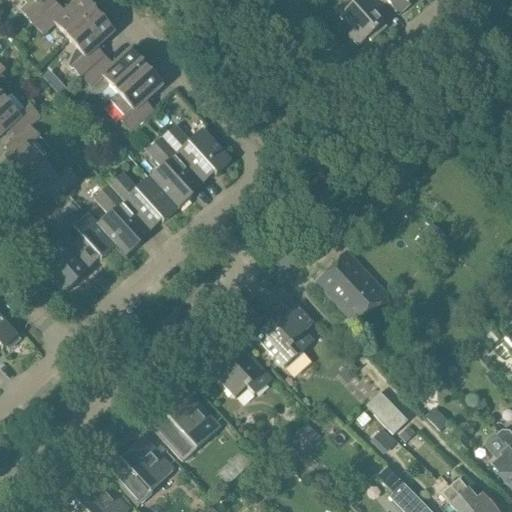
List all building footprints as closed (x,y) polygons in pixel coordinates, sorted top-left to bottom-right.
[(32,28),(56,5),(50,0),(19,0),(26,7),(19,13),(32,28)] [(70,41),(97,17),(90,9),(92,6),(86,0),(79,0),(64,14),(56,5),(32,28),(40,38),(55,24),(70,41)] [(370,43),(386,29),(374,16),(379,12),(374,6),(368,0),(348,0),(353,5),(341,16),(354,30),(347,36),(358,48),(367,40),(370,43)] [(411,0),(368,0),(374,6),(379,12),(386,5),(398,17),(409,7),(407,4),(411,0)] [(104,59),(96,50),(116,32),(107,22),(104,25),(97,17),(70,41),(77,50),(70,68),(81,80),(104,59)] [(118,95),(145,70),(138,62),(141,60),(132,50),(112,68),(104,59),(81,80),(90,90),(87,92),(91,97),(94,98),(97,98),(100,97),(111,88),(118,95)] [(153,78),(145,70),(118,95),(109,103),(123,120),(120,123),(130,133),(153,112),(145,103),(164,85),(155,76),(153,78)] [(60,98),(66,92),(61,87),(55,92),(60,98)] [(11,95),(3,102),(0,104),(0,137),(8,130),(16,139),(29,128),(39,118),(30,108),(26,112),(11,95)] [(5,182),(13,190),(41,165),(50,157),(35,140),(38,138),(29,128),(16,139),(5,148),(14,157),(0,169),(0,181),(3,185),(5,182)] [(174,128),(160,140),(202,186),(213,175),(215,177),(230,164),(201,132),(188,143),(174,128)] [(202,186),(160,140),(146,153),(160,169),(148,180),(177,212),(191,199),(190,197),(202,186)] [(56,181),(41,165),(13,190),(20,198),(17,201),(26,211),(46,193),(54,202),(77,181),(68,171),(56,181)] [(80,179),(86,186),(96,176),(90,169),(80,179)] [(177,212),(148,180),(136,191),(121,175),(108,188),(149,234),(161,223),(163,225),(177,212)] [(108,216),(96,227),(114,250),(124,260),(139,246),(137,244),(149,234),(108,188),(94,201),(108,216)] [(86,217),(60,241),(87,271),(99,260),(100,262),(114,250),(96,227),(86,217)] [(298,260),(328,232),(320,224),(291,252),(298,260)] [(431,228),(415,246),(429,258),(445,240),(431,228)] [(75,282),(87,271),(60,241),(33,265),(62,297),(77,284),(75,282)] [(330,269),(315,284),(356,328),(372,313),(388,299),(359,267),(362,264),(359,261),(362,259),(352,249),(330,269)] [(504,332),(511,325),(511,302),(511,303),(493,318),(504,332)] [(263,329),(254,338),(284,370),(313,343),(278,306),(264,319),(266,321),(260,326),(263,329)] [(0,320),(0,350),(1,352),(16,338),(0,320)] [(503,338),(494,326),(485,332),(494,345),(503,338)] [(480,357),(488,347),(478,338),(469,348),(480,357)] [(222,367),(212,376),(232,399),(244,388),(253,398),(271,382),(237,344),(222,357),(224,359),(219,364),(222,367)] [(456,372),(447,362),(437,370),(449,385),(456,379),(456,372)] [(161,413),(147,425),(148,426),(149,424),(168,445),(166,446),(167,447),(180,435),(195,452),(218,431),(197,408),(194,411),(185,402),(175,410),(171,406),(162,414),(161,413)] [(387,403),(373,417),(392,437),(406,423),(387,403)] [(424,418),(439,434),(449,425),(433,409),(424,418)] [(356,423),(363,431),(371,423),(364,416),(356,423)] [(318,438),(306,426),(288,443),(300,455),(318,438)] [(398,439),(404,445),(414,436),(407,429),(398,439)] [(384,431),(373,440),(384,452),(394,443),(384,431)] [(501,432),(495,437),(505,448),(511,456),(511,436),(509,433),(501,432)] [(511,456),(505,448),(495,437),(487,444),(486,449),(496,460),(498,463),(492,468),(511,492),(511,456)] [(472,449),(464,439),(454,448),(462,458),(472,449)] [(114,455),(100,467),(101,468),(103,467),(138,506),(137,508),(137,509),(151,496),(149,494),(171,474),(151,450),(147,454),(138,444),(129,453),(125,448),(115,456),(114,455)] [(226,467),(238,479),(254,463),(243,451),(226,467)] [(385,469),(375,479),(391,496),(402,486),(385,469)] [(449,488),(468,511),(494,511),(482,496),(476,501),(458,481),(449,488)] [(69,495),(55,508),(56,509),(58,507),(62,511),(124,511),(106,491),(102,494),(93,484),(84,493),(80,489),(71,497),(69,495)] [(468,511),(449,488),(440,496),(453,511),(468,511)]
